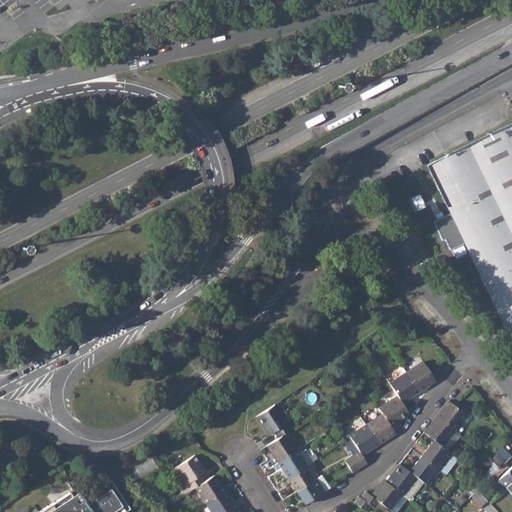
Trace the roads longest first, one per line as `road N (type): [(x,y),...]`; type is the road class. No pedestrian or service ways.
road 1 (primary): [(0,280),(511,15)]
road 2 (primary): [(474,0),(0,245)]
road 3 (primary): [(162,300),(197,284),(231,253),(303,168),(511,52)]
road 4 (secondary): [(162,300),(214,221),(220,189),(211,147),(189,115),(155,96),(55,87)]
road 5 (primary): [(376,0),(55,87)]
road 6 (residential): [(72,432),(103,441),(151,419),(241,339),(300,263)]
road 7 (residential): [(316,223),(343,171),(511,77)]
road 8 (residential): [(314,511),(398,451),(480,347)]
road 9 (residential): [(422,285),(381,239),(316,223)]
road 10 (residential): [(300,263),(385,269),(422,285)]
